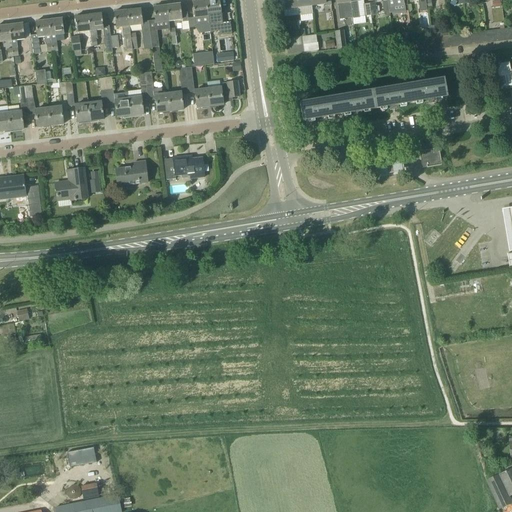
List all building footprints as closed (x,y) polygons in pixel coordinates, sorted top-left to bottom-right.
[(210,31),(209,25),(206,0),(192,2),(194,18),(188,18),(189,28),(195,27),(198,33),(205,32),(210,31)] [(219,0),(208,0),(206,0),(209,25),(218,23),(220,35),(231,33),(230,21),(222,22),(219,0)] [(283,0),(284,9),(298,7),(297,0),(283,0)] [(297,0),(298,7),(299,16),(312,14),(312,13),(313,13),(310,0),(297,0)] [(310,0),(313,13),(319,12),(318,4),(325,3),(325,6),(331,5),(330,0),(310,0)] [(337,4),(338,11),(338,19),(344,19),(344,18),(352,17),(350,0),(336,0),(337,4)] [(350,0),(352,17),(352,18),(359,17),(357,2),(364,1),(364,0),(350,0)] [(371,15),(370,3),(363,4),(364,16),(371,15)] [(166,5),(168,21),(182,19),(180,4),(166,5)] [(153,7),(155,20),(149,21),(151,40),(152,48),(158,47),(156,31),(169,29),(168,21),(166,5),(153,7)] [(129,26),(141,24),(142,24),(142,22),(141,8),(127,10),(129,26)] [(129,26),(127,10),(114,12),(116,27),(122,27),(123,35),(125,35),(126,43),(131,42),(130,33),(129,26)] [(88,15),(91,46),(96,45),(96,39),(97,39),(96,30),(103,29),(103,27),(101,13),(88,15)] [(91,46),(88,15),(74,17),(76,32),(84,31),(85,39),(86,39),(87,46),(91,46)] [(57,50),(55,35),(64,34),(62,18),(48,20),(52,51),(57,50)] [(52,51),(48,20),(35,22),(37,34),(30,35),(33,55),(40,54),(38,37),(44,36),(45,45),(46,45),(47,51),(52,51)] [(152,48),(151,40),(149,21),(142,22),(142,24),(141,24),(144,49),(152,48)] [(11,40),(12,48),(13,56),(18,55),(17,48),(16,40),(24,39),(22,23),(8,25),(10,40),(11,40)] [(0,41),(10,40),(8,25),(0,25),(0,41)] [(103,29),(106,53),(112,52),(112,48),(110,37),(109,26),(103,27),(103,29)] [(175,28),(169,29),(171,45),(176,44),(176,37),(177,36),(176,28),(175,29),(175,28)] [(304,51),(316,50),(314,35),(304,36),(304,29),(301,30),(303,45),(304,51)] [(337,50),(346,49),(343,31),(335,32),(337,50)] [(375,45),(393,43),(392,34),(374,36),(375,45)] [(110,37),(112,48),(118,47),(117,36),(110,37)] [(70,38),(73,57),(82,56),(79,37),(70,38)] [(303,45),(288,47),(287,47),(288,53),(304,51),(303,45)] [(212,52),(193,54),(194,67),(214,65),(212,52)] [(217,63),(233,60),(232,52),(216,54),(217,63)] [(511,68),(510,69),(509,62),(493,65),(497,89),(511,86),(511,68)] [(37,85),(46,84),(45,70),(35,71),(37,85)] [(107,91),(113,90),(112,85),(114,85),(114,80),(112,80),(111,77),(105,78),(107,91)] [(100,92),(107,91),(105,78),(99,79),(100,92)] [(443,79),(407,85),(410,103),(446,97),(443,79)] [(65,83),(66,95),(66,96),(74,95),(72,82),(65,83)] [(221,88),(208,90),(210,107),(223,105),(221,92),(228,91),(229,98),(239,97),(237,82),(222,83),(221,85),(221,88)] [(407,85),(371,91),(375,110),(410,103),(407,85)] [(170,111),(168,94),(162,95),(161,88),(153,89),(154,97),(155,97),(157,113),(170,111)] [(210,107),(208,90),(195,91),(197,108),(210,107)] [(336,97),(339,116),(375,110),(371,91),(336,97)] [(181,93),(168,94),(170,111),(183,110),(181,93)] [(303,122),(339,116),(336,97),(300,103),(303,122)] [(141,98),(128,99),(130,116),(143,115),(141,98)] [(128,99),(115,101),(117,118),(130,116),(128,99)] [(88,104),(90,121),(103,120),(101,103),(88,104)] [(75,106),(77,123),(90,121),(88,104),(75,106)] [(61,107),(48,109),(50,126),(63,124),(61,107)] [(50,126),(48,109),(35,110),(37,127),(50,126)] [(21,112),(8,114),(10,131),(23,129),(21,112)] [(0,131),(10,131),(8,114),(0,114),(0,131)] [(437,152),(419,155),(422,172),(441,168),(437,152)] [(164,162),(165,172),(166,180),(175,179),(175,176),(189,175),(190,179),(205,178),(204,174),(202,158),(192,159),(192,156),(173,158),(173,161),(164,162)] [(401,160),(376,165),(379,180),(404,177),(401,160)] [(130,170),(125,170),(125,168),(115,169),(118,186),(147,183),(145,161),(134,163),(134,167),(130,167),(130,170)] [(87,199),(84,169),(68,171),(69,182),(55,183),(57,203),(87,199)] [(0,178),(0,199),(12,198),(13,206),(26,204),(25,196),(22,176),(0,178)] [(511,203),(502,205),(510,249),(511,248),(511,203)] [(27,309),(17,311),(19,321),(29,319),(27,309)] [(40,335),(24,338),(25,343),(41,340),(40,335)] [(511,368),(509,361),(481,367),(483,374),(511,368)] [(511,467),(485,480),(499,509),(511,503),(509,497),(511,495),(511,467)] [(103,511),(121,511),(118,496),(102,499),(103,511)] [(103,511),(102,499),(54,509),(54,511),(103,511)]
